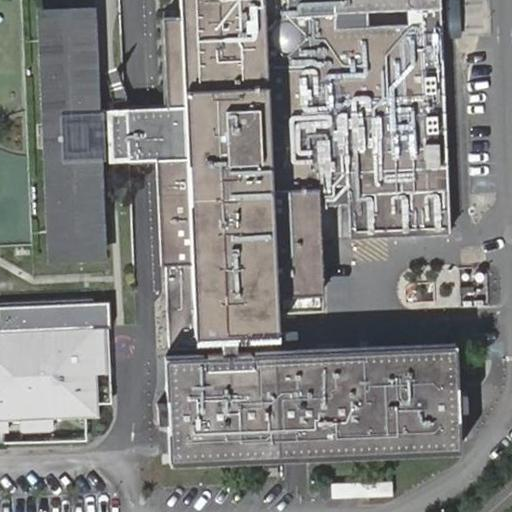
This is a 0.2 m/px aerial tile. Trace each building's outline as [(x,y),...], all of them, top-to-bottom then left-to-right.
[(179,0),(181,15),(162,16),(167,105),(182,104),(183,113),(185,147),(185,156),(156,158),(160,263),(164,263),(168,349),(226,346),(225,331),(277,329),(275,283),(309,282),(305,187),(317,187),(317,184),(318,183),(339,183),(348,182),(349,236),(448,232),(437,0),(179,0)] [(84,7),(40,10),(42,64),(50,64),(50,71),(42,71),(45,121),(48,121),(49,147),(46,147),(48,196),(56,196),(56,204),(49,204),(51,254),(97,252),(95,202),(75,202),(75,194),(85,194),(80,71),(68,71),(68,63),(87,62),(84,7)] [(97,252),(101,251),(95,111),(90,7),(84,7),(87,62),(68,63),(68,71),(80,71),(85,194),(75,194),(75,202),(95,202),(97,252)] [(182,104),(167,105),(137,107),(112,108),(112,110),(116,132),(115,152),(115,160),(140,159),(156,158),(185,156),(185,147),(183,113),(182,104)] [(112,110),(95,111),(97,152),(115,152),(116,132),(112,110)] [(339,183),(318,183),(319,204),(340,204),(339,183)] [(108,298),(0,303),(0,331),(8,331),(4,338),(4,349),(0,348),(0,428),(7,428),(6,421),(19,420),(19,427),(52,426),(52,418),(99,416),(98,389),(95,390),(94,373),(92,327),(105,327),(109,326),(108,298)] [(94,373),(107,372),(105,327),(92,327),(94,373)] [(0,348),(4,349),(4,338),(8,331),(0,331),(0,348)] [(459,339),(336,345),(341,453),(464,447),(462,406),(470,406),(469,388),(461,389),(459,339)] [(341,453),(336,345),(254,349),(260,457),(267,456),(281,456),(341,453)] [(171,420),(173,461),(260,457),(254,349),(168,353),(170,403),(161,403),(162,421),(171,420)] [(267,478),(282,477),(281,456),(267,456),(267,478)]
